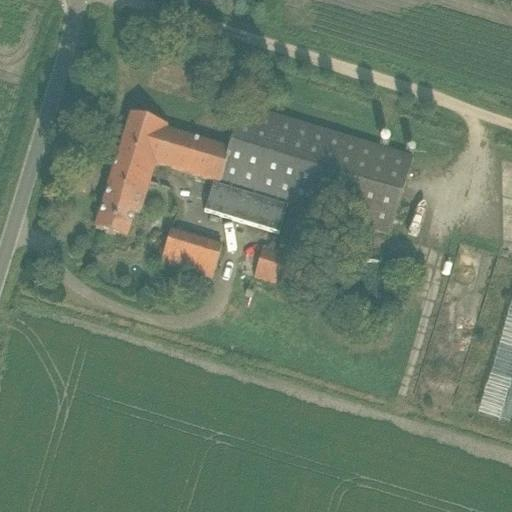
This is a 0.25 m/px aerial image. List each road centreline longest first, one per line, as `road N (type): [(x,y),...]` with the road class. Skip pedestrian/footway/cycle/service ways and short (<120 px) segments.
road 1 (track): [(511,123),(124,0)]
road 2 (unclassified): [(0,257),(78,0)]
